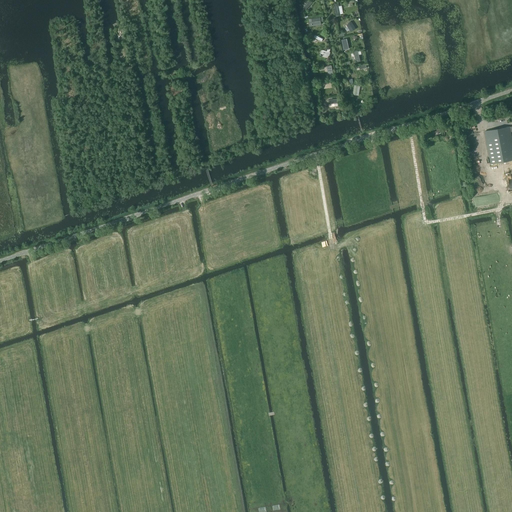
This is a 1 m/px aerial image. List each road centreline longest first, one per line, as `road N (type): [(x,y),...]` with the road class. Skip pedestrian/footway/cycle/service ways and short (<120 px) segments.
road 1 (unclassified): [(0,261),(511,90)]
road 2 (track): [(407,125),(425,222),(499,207),(498,167)]
